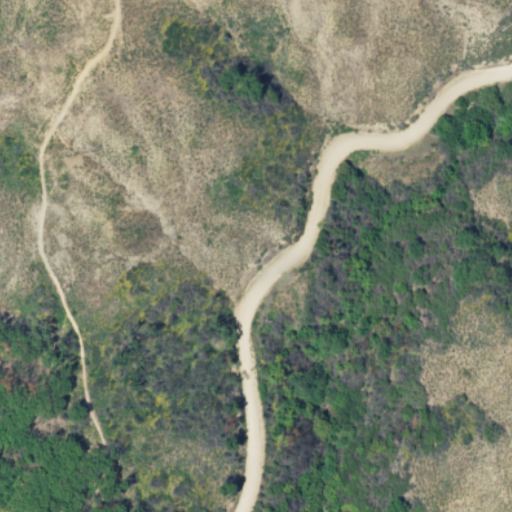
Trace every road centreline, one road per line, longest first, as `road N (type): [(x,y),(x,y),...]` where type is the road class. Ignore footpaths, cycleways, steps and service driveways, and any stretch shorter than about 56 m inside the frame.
road 1 (track): [(0,506),(8,484),(81,503),(100,484),(102,448),(74,327),(36,236),(39,151),(82,66),(103,48),(115,0)]
road 2 (residential): [(511,69),(446,92),(402,139),(331,149),(295,249),(236,313),(244,449),(231,511)]
